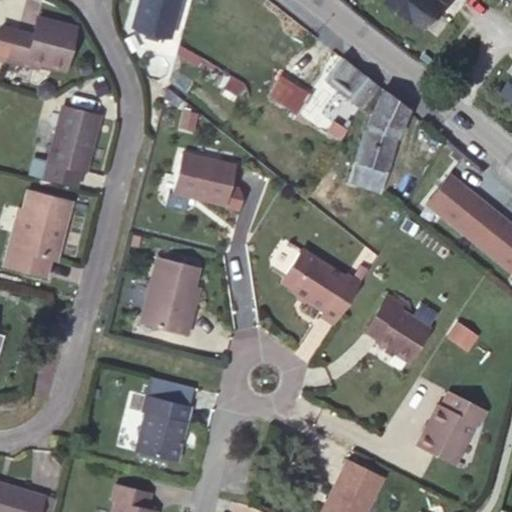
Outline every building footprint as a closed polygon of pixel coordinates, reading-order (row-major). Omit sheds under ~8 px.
[(178,0),(138,0),(132,26),(168,37),(178,0)] [(389,0),(389,1),(414,21),(415,20),(427,28),(447,5),(440,0),(389,0)] [(7,62),(24,66),(26,59),(41,64),(63,70),(75,28),(38,17),(33,36),(15,31),(7,62)] [(15,31),(0,27),(0,59),(7,62),(15,31)] [(376,84),(341,57),(324,79),(358,107),(376,84)] [(26,59),(24,66),(39,71),(41,64),(26,59)] [(339,140),(345,129),(303,103),(308,95),(279,76),(269,94),(339,140)] [(36,85),(36,94),(43,99),(51,94),(51,86),(44,81),(36,85)] [(393,146),(408,109),(383,89),(364,127),(351,171),(379,189),(393,146)] [(46,161),(79,169),(84,170),(98,117),(61,106),(48,158),(46,161)] [(236,164),(183,149),(172,191),(225,205),(236,164)] [(32,154),(27,176),(33,177),(39,155),(32,154)] [(33,177),(74,187),(79,169),(46,161),(48,158),(39,155),(33,177)] [(511,277),(511,222),(446,169),(420,202),(511,277)] [(378,191),(379,189),(351,171),(348,181),(378,191)] [(29,190),(24,208),(18,232),(11,230),(2,264),(44,275),(48,257),(55,259),(70,201),(29,190)] [(18,232),(24,208),(17,206),(11,230),(18,232)] [(335,317),(359,280),(344,271),(343,275),(300,246),(280,278),(292,286),(291,288),(322,308),(335,317)] [(189,301),(194,282),(199,264),(157,252),(138,318),(186,332),(194,302),(189,301)] [(199,284),(194,282),(189,301),(194,302),(199,284)] [(400,301),(386,291),(362,326),(376,335),(374,338),(406,359),(428,325),(397,305),(400,301)] [(320,311),(333,321),(335,317),(322,308),(320,311)] [(456,323),(448,335),(459,343),(467,331),(456,323)] [(483,409),(447,389),(439,404),(436,402),(415,442),(451,461),(472,422),(475,425),(483,409)] [(174,398),(146,390),(142,406),(146,408),(136,446),(174,456),(184,417),(170,413),(174,398)] [(362,511),(381,475),(345,458),(318,511),(362,511)] [(151,489),(115,479),(111,496),(115,498),(111,511),(155,511),(156,508),(147,504),(151,489)] [(37,511),(42,496),(0,483),(0,511),(37,511)]
